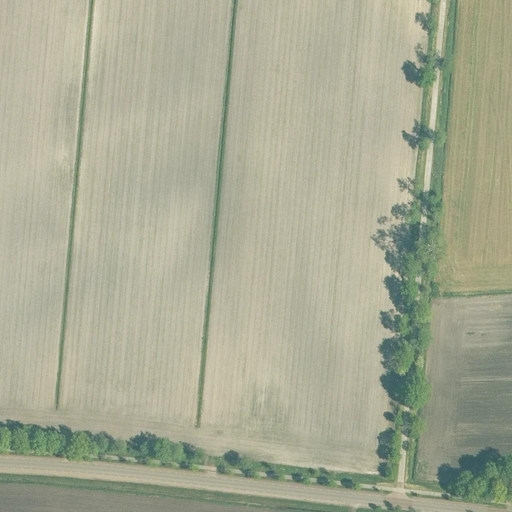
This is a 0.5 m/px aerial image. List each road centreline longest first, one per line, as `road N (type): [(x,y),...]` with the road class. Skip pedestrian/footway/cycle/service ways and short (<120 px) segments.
road 1 (unclassified): [(398,505),(443,0)]
road 2 (tertiary): [(398,505),(0,464)]
